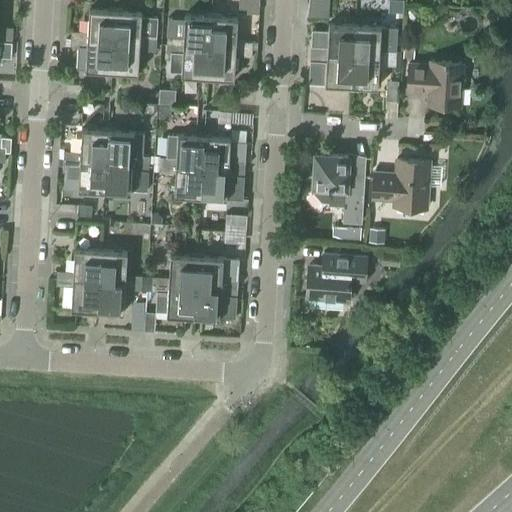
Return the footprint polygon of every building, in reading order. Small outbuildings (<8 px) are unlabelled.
[(260,10),(260,0),(240,0),(240,10),(260,10)] [(310,0),(309,15),(329,16),(330,0),(310,0)] [(113,41),(115,11),(89,9),(87,32),(71,31),(70,39),(113,41)] [(141,12),(115,11),(113,41),(156,44),(157,17),(141,16),(141,12)] [(209,47),(211,16),(184,15),(184,19),(168,18),(166,44),(209,47)] [(237,18),(211,16),(209,47),(252,50),(252,42),(236,41),(237,18)] [(353,56),(355,25),(328,24),(328,30),(311,30),(310,53),(353,56)] [(397,28),(355,25),(353,56),(395,58),(397,28)] [(0,34),(12,35),(13,27),(0,26),(0,34)] [(0,57),(11,58),(12,35),(0,34),(0,57)] [(111,71),(113,41),(70,39),(70,46),(75,46),(74,69),(85,70),(111,71)] [(155,51),(156,44),(113,41),(111,71),(138,73),(139,50),(155,51)] [(207,77),(209,47),(166,44),(166,52),(170,52),(169,72),(181,73),(181,76),(207,77)] [(251,57),(252,50),(209,47),(207,77),(233,79),(235,56),(251,57)] [(353,56),(310,53),(308,83),(351,86),(353,56)] [(395,66),(395,58),(353,56),(351,86),(377,88),(379,65),(395,66)] [(428,91),(427,104),(459,106),(460,87),(462,84),(464,82),(466,78),(465,74),(463,71),(461,69),(462,62),(430,60),(430,65),(408,64),(407,92),(421,93),(421,90),(428,91)] [(161,86),(160,99),(174,101),(175,88),(161,86)] [(106,161),(108,130),(81,129),(80,152),(64,151),(63,158),(106,161)] [(134,132),(108,130),(106,161),(149,163),(149,156),(143,156),(144,133),(134,132)] [(202,167),(204,136),(167,134),(166,157),(159,157),(159,164),(202,167)] [(230,138),(204,136),(202,167),(244,169),(246,142),(230,141),(230,138)] [(0,154),(5,155),(5,152),(10,153),(11,138),(1,137),(0,147),(0,146),(0,154)] [(315,153),(313,187),(313,190),(322,200),(329,201),(329,204),(344,205),(343,221),(360,222),(364,173),(347,172),(348,155),(315,153)] [(104,191),(106,161),(63,158),(63,166),(79,167),(78,190),(104,191)] [(429,161),(396,158),(395,176),(387,175),(388,173),(374,172),(372,198),(394,199),(393,205),(426,208),(427,186),(440,186),(441,166),(429,165),(429,161)] [(147,191),(149,163),(106,161),(104,191),(130,193),(131,190),(147,191)] [(200,197),(202,167),(159,164),(159,171),(175,172),(174,195),(200,197)] [(244,177),(244,169),(202,167),(200,197),(226,199),(228,176),(244,177)] [(226,240),(246,241),(247,212),(227,211),(226,240)] [(362,236),(362,225),(334,224),(334,234),(362,236)] [(99,281),(100,250),(74,248),(73,271),(56,271),(56,278),(99,281)] [(127,252),(100,250),(99,281),(141,283),(142,276),(125,275),(127,252)] [(308,265),(306,297),(348,300),(350,280),(364,281),(366,255),(323,252),(322,266),(308,265)] [(194,286),(196,256),(170,254),(169,277),(152,276),(152,284),(194,286)] [(239,259),(196,256),(194,286),(237,289),(239,259)] [(97,311),(99,281),(56,278),(56,285),(72,286),(70,309),(97,311)] [(141,290),(141,283),(99,281),(97,311),(123,313),(124,290),(141,290)] [(192,317),(194,286),(152,284),(151,291),(156,291),(155,311),(166,312),(166,315),(192,317)] [(237,289),(194,286),(192,317),(219,318),(219,317),(235,318),(237,289)]
